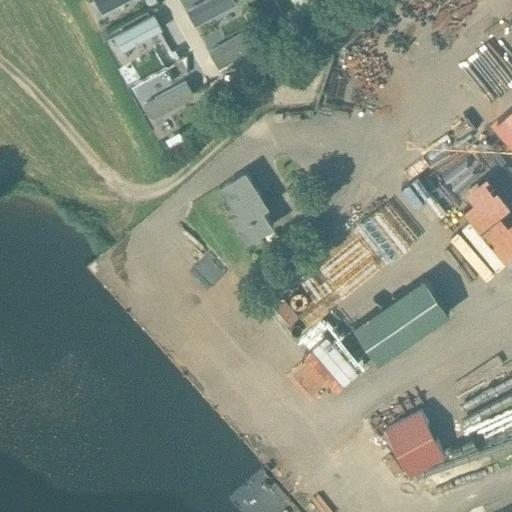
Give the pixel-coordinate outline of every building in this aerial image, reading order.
[(96,0),(103,14),(129,0),(96,0)] [(233,0),(202,0),(185,9),(194,25),(235,3),(233,0)] [(326,0),(291,0),(298,15),(327,1),(326,0)] [(151,12),(110,37),(119,52),(159,29),(151,12)] [(246,27),(207,50),(217,67),(256,45),(246,27)] [(138,83),(175,63),(167,49),(130,69),(138,83)] [(183,79),(142,103),(151,119),(193,96),(183,79)] [(410,182),(378,203),(405,245),(435,225),(471,279),(511,251),(511,208),(510,210),(482,168),(456,185),(467,200),(455,208),(461,216),(441,229),(410,182)] [(269,208),(261,196),(245,170),(219,187),(237,213),(230,218),(246,242),(272,225),(263,212),(269,208)] [(226,268),(182,303),(270,413),(313,378),(226,268)] [(378,360),(450,311),(426,275),(354,324),(378,360)] [(326,354),(314,363),(330,383),(342,373),(326,354)] [(470,410),(476,426),(511,412),(511,402),(509,395),(470,410)] [(444,453),(422,409),(387,427),(410,471),(444,453)]
